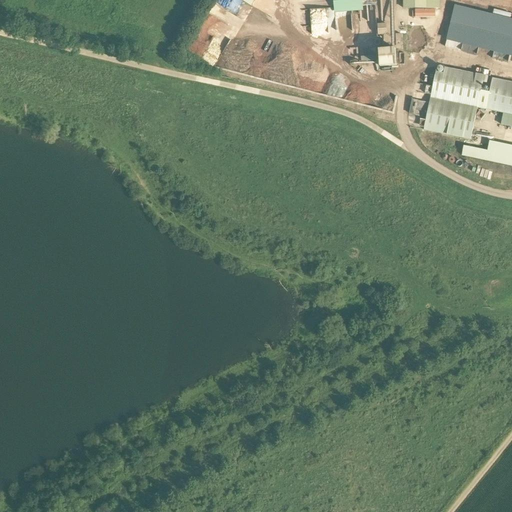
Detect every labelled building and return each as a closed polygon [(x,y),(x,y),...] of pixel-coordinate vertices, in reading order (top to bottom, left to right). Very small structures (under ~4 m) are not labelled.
[(340,0),(341,11),(370,10),(370,4),(379,4),(378,0),(340,0)] [(440,0),(403,0),(403,9),(441,9),(440,0)] [(458,11),(456,21),(470,24),(472,14),(458,11)] [(461,51),(511,61),(511,35),(483,30),(483,28),(453,22),(448,46),(462,49),(461,51)] [(397,66),(396,48),(379,50),(380,67),(397,66)] [(495,145),(497,139),(472,134),(484,76),(438,67),(437,73),(436,73),(433,87),(427,86),(425,94),(431,95),(424,130),(495,145)] [(511,83),(494,80),(487,110),(504,114),(502,126),(511,127),(511,83)] [(428,103),(413,100),(410,114),(415,115),(416,110),(427,112),(428,103)]
